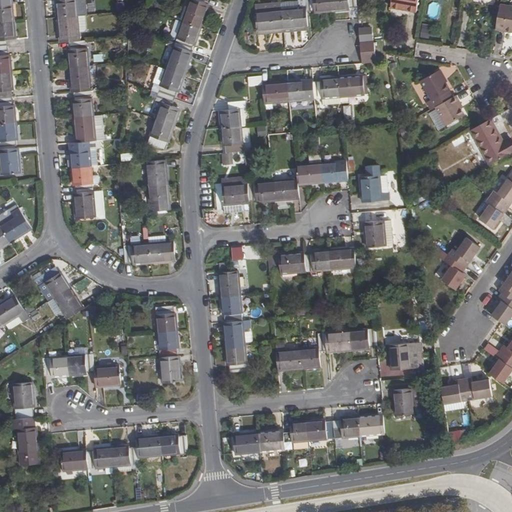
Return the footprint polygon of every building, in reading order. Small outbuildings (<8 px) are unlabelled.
[(0,0),(0,23),(13,22),(12,6),(10,5),(10,0),(0,0)] [(56,0),(58,18),(76,17),(74,0),(57,0),(58,0),(56,0)] [(195,0),(190,0),(183,22),(200,29),(209,5),(207,4),(195,0)] [(307,9),(307,12),(314,11),(315,13),(332,11),(331,0),(306,0),(306,1),(307,9)] [(331,0),(332,11),(349,10),(349,8),(357,8),(356,0),(331,0)] [(391,0),(390,8),(401,9),(401,8),(408,9),(408,10),(416,12),(418,0),(391,0)] [(307,9),(306,1),(281,3),(282,12),(307,9)] [(282,12),(281,3),(256,5),(257,14),(282,12)] [(511,6),(500,4),(495,29),(511,32),(511,6)] [(282,12),(283,30),(308,27),(307,12),(307,9),(282,12)] [(257,14),(258,30),(264,29),(265,31),(283,30),(282,12),(257,14)] [(83,16),(76,17),(77,32),(82,31),(84,30),(83,16)] [(58,18),(60,43),(68,43),(78,42),(76,17),(58,18)] [(183,22),(175,19),(169,35),(177,38),(183,22)] [(0,48),(8,48),(8,41),(15,40),(13,22),(0,23),(0,48)] [(183,22),(174,45),(191,51),(193,44),(195,45),(200,29),(183,22)] [(430,39),(433,25),(424,24),(422,37),(430,39)] [(68,51),(69,68),(88,66),(86,41),(78,42),(68,43),(69,50),(68,51)] [(375,44),(361,45),(362,61),(376,60),(375,44)] [(174,45),(166,69),(184,75),(192,52),(191,51),(174,45)] [(0,48),(0,73),(12,73),(11,55),(8,56),(8,48),(0,48)] [(69,68),(71,93),(73,93),(90,91),(88,66),(69,68)] [(166,69),(157,93),(174,99),(176,93),(177,93),(184,75),(166,69)] [(440,70),(437,71),(444,83),(445,82),(446,81),(440,70)] [(450,90),(445,82),(444,83),(437,71),(421,81),(435,107),(452,97),(449,91),(450,90)] [(0,73),(0,99),(12,98),(12,91),(14,91),(12,73),(0,73)] [(261,76),(248,78),(249,87),(262,86),(261,76)] [(338,79),(340,97),(365,95),(363,77),(338,79)] [(313,83),(315,100),(332,98),(340,97),(338,79),(320,81),(321,82),(313,83)] [(288,83),(289,102),(315,100),(313,83),(306,84),(305,81),(288,83)] [(262,86),(264,104),(289,102),(288,83),(262,86)] [(72,101),(74,118),(92,116),(90,91),(73,93),(74,101),(72,101)] [(161,102),(156,118),(174,125),(180,109),(171,106),(174,99),(157,93),(155,100),(161,102)] [(452,97),(435,107),(446,126),(464,115),(458,103),(460,102),(456,95),(452,97)] [(0,99),(0,124),(16,123),(15,106),(13,106),(12,98),(0,99)] [(220,112),(221,129),(240,128),(239,110),(245,110),(244,102),(228,104),(228,111),(220,112)] [(74,118),(76,143),(77,143),(94,141),(92,116),(74,118)] [(156,118),(146,143),(163,149),(165,142),(167,143),(174,125),(156,118)] [(487,121),(471,130),(490,165),(511,152),(511,145),(509,140),(504,143),(490,119),(487,121)] [(0,124),(0,149),(17,148),(16,141),(18,141),(16,123),(0,124)] [(259,136),(269,136),(268,125),(259,126),(259,136)] [(225,147),(225,154),(242,153),(240,128),(221,129),(223,147),(225,147)] [(70,151),(72,168),(90,167),(88,149),(95,149),(94,141),(77,143),(78,150),(70,151)] [(0,149),(0,153),(2,175),(21,174),(19,148),(17,148),(0,149)] [(146,161),(149,187),(167,185),(165,160),(146,161)] [(322,165),(324,183),(341,182),(340,179),(349,179),(347,162),(322,165)] [(298,181),(298,183),(305,182),(306,184),(324,183),(322,165),(296,166),(298,181)] [(74,186),(75,193),(92,192),(90,167),(72,168),(73,186),(74,186)] [(494,190),(490,196),(508,209),(511,204),(511,172),(497,193),(494,190)] [(361,178),(363,204),(381,202),(379,176),(361,178)] [(247,185),(247,178),(221,180),(222,186),(247,185)] [(272,183),(274,201),(299,199),(298,183),(298,181),(272,183)] [(247,185),(249,202),(257,201),(257,203),(274,201),(272,183),(247,185)] [(149,187),(151,212),(168,211),(167,203),(169,202),(167,185),(149,187)] [(222,186),(223,205),(241,204),(249,203),(249,202),(247,185),(222,186)] [(74,193),(76,220),(94,218),(92,192),(75,193),(74,193)] [(489,204),(479,218),(494,229),(508,209),(490,196),(486,201),(489,204)] [(241,211),(241,204),(223,205),(224,212),(241,211)] [(1,226),(10,242),(25,233),(24,232),(31,227),(22,213),(1,226)] [(393,247),(391,221),(383,222),(385,248),(393,247)] [(385,248),(383,222),(365,224),(368,249),(385,248)] [(0,248),(10,242),(1,226),(0,226),(0,248)] [(452,249),(448,255),(467,268),(481,247),(466,237),(456,252),(452,249)] [(149,244),(150,263),(168,262),(168,259),(175,259),(174,243),(149,244)] [(123,246),(125,263),(132,262),(132,264),(150,263),(149,244),(123,246)] [(330,250),(331,270),(357,268),(355,249),(330,250)] [(304,254),(306,272),(331,270),(330,250),(312,252),(312,254),(304,254)] [(279,255),(280,274),(306,272),(304,254),(304,253),(279,255)] [(451,265),(442,279),(457,290),(466,276),(463,274),(467,268),(448,255),(444,261),(451,265)] [(220,262),(221,273),(231,272),(229,261),(220,262)] [(42,276),(55,297),(71,287),(62,273),(60,274),(56,268),(42,276)] [(220,281),(222,298),(240,297),(238,272),(231,272),(221,273),(222,280),(220,281)] [(511,272),(499,291),(502,292),(511,299),(511,272)] [(55,297),(68,319),(84,309),(71,287),(55,297)] [(501,301),(491,315),(502,322),(506,326),(511,317),(511,299),(502,292),(497,298),(501,301)] [(0,305),(0,319),(4,325),(25,312),(15,296),(0,305)] [(225,316),(226,324),(243,322),(240,297),(222,298),(223,316),(225,316)] [(156,309),(158,333),(177,332),(176,314),(173,314),(173,307),(156,309)] [(224,324),(226,349),(245,347),(243,327),(249,327),(248,321),(243,322),(226,324),(224,324)] [(351,332),(352,350),(370,349),(370,347),(377,347),(376,330),(351,332)] [(158,333),(161,359),(177,357),(177,349),(179,349),(177,332),(158,333)] [(326,334),(327,351),(334,350),(334,352),(352,350),(351,332),(326,334)] [(301,350),(303,369),(320,368),(319,352),(327,351),(326,334),(318,335),(319,349),(301,350)] [(504,344),(499,351),(511,359),(511,340),(507,347),(504,344)] [(390,345),(392,371),(410,369),(408,344),(390,345)] [(229,366),(230,373),(247,371),(245,347),(226,349),(227,366),(229,366)] [(277,352),(278,371),(303,369),(301,350),(277,352)] [(499,359),(489,373),(504,384),(511,372),(511,359),(499,351),(495,357),(499,359)] [(67,355),(68,375),(86,373),(86,371),(94,371),(94,368),(93,353),(67,355)] [(42,357),(43,375),(52,374),(52,376),(68,375),(67,355),(42,357)] [(161,359),(163,383),(181,381),(179,357),(177,357),(161,359)] [(94,371),(96,386),(121,384),(120,365),(94,368),(94,371)] [(471,377),(465,378),(468,401),(492,397),(489,379),(472,382),(471,377)] [(458,384),(441,387),(444,405),(468,401),(465,378),(457,379),(458,384)] [(14,384),(16,410),(34,408),(32,383),(14,384)] [(393,391),(395,416),(414,414),(412,390),(393,391)] [(358,418),(359,437),(385,434),(383,416),(358,418)] [(34,418),(13,420),(14,430),(18,430),(21,467),(39,465),(36,429),(35,429),(34,418)] [(333,422),(335,439),(359,437),(358,418),(340,419),(340,421),(333,422)] [(309,423),(310,441),(335,439),(333,422),(325,423),(325,421),(309,423)] [(283,433),(285,450),(292,450),(292,443),(310,441),(309,423),(290,424),(290,432),(283,433)] [(259,433),(260,452),(285,450),(283,433),(275,434),(275,432),(259,433)] [(234,438),(235,454),(260,452),(259,433),(242,435),(242,437),(234,438)] [(161,437),(162,455),(187,453),(186,436),(178,437),(178,436),(161,437)] [(136,448),(137,458),(162,455),(161,437),(136,439),(136,448)] [(111,448),(113,467),(138,465),(137,458),(136,448),(128,449),(128,447),(111,448)] [(86,453),(88,469),(113,467),(111,448),(94,450),(94,451),(86,453)] [(60,453),(62,472),(88,469),(86,453),(86,451),(60,453)]
